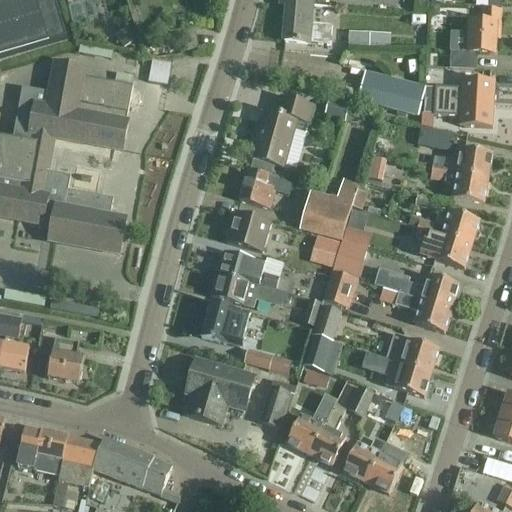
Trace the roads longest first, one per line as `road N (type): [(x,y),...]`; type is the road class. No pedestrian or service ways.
road 1 (residential): [(123,430),(237,49),(240,0)]
road 2 (residential): [(431,511),(511,239)]
road 3 (residential): [(291,511),(123,430)]
road 4 (residential): [(123,430),(0,407)]
